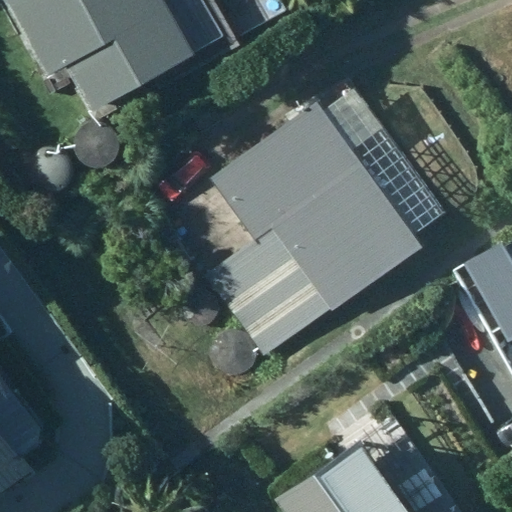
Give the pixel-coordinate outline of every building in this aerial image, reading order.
[(92,117),(193,61),(159,0),(3,0),(47,79),(65,69),(92,117)] [(254,243),(204,279),(263,360),(331,311),(334,317),(424,251),(318,104),(210,183),(254,243)] [(83,152),(86,158),(92,163),(99,166),(106,166),(113,164),(118,160),(123,155),(125,148),(125,141),(123,134),(119,128),(113,124),(106,122),(98,123),(91,126),(86,131),(82,138),(81,145),(83,152)] [(34,175),(38,181),(44,186),(50,188),(57,189),(64,187),(70,183),(74,177),(77,171),(77,164),(75,157),(71,151),(65,147),(57,145),(50,145),(43,149),(37,154),(34,161),(33,168),(34,175)] [(464,264),(509,343),(511,341),(511,261),(502,242),(464,264)] [(178,319),(182,325),(187,330),(194,333),(201,333),(208,331),(214,327),(218,322),(220,315),(220,308),(218,301),(214,295),(208,291),(201,289),(193,290),(186,293),(181,298),(177,305),(176,312),(178,319)] [(208,363),(212,369),(217,374),(224,376),(231,376),(238,375),(244,371),(248,365),(250,359),(251,351),(249,345),(244,339),(238,335),(231,333),(224,333),(217,336),(211,342),(208,348),(207,356),(208,363)] [(0,482),(41,453),(0,396),(0,482)] [(276,506),(280,511),(404,511),(358,447),(276,506)]
